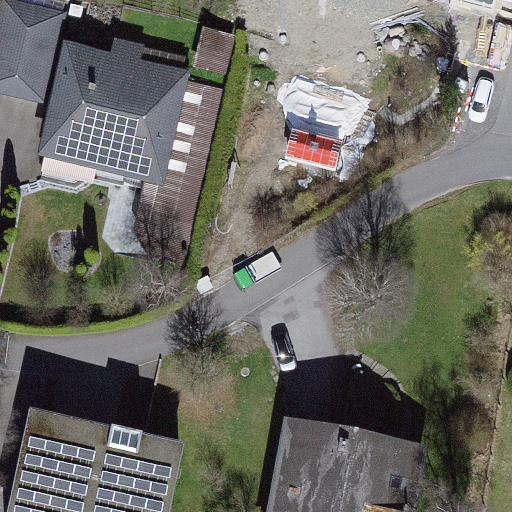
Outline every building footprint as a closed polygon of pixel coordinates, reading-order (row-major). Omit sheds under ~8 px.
[(64,22),(0,6),(0,101),(42,112),(56,53),(64,22)] [(190,73),(223,81),(232,42),(199,34),(190,73)] [(106,66),(56,53),(42,112),(29,163),(147,192),(174,83),(179,63),(111,47),(106,66)] [(175,263),(217,93),(174,83),(147,192),(132,252),(175,263)] [(28,410),(6,511),(172,511),(187,443),(128,431),(28,410)] [(413,511),(427,446),(287,417),(267,511),(413,511)]
